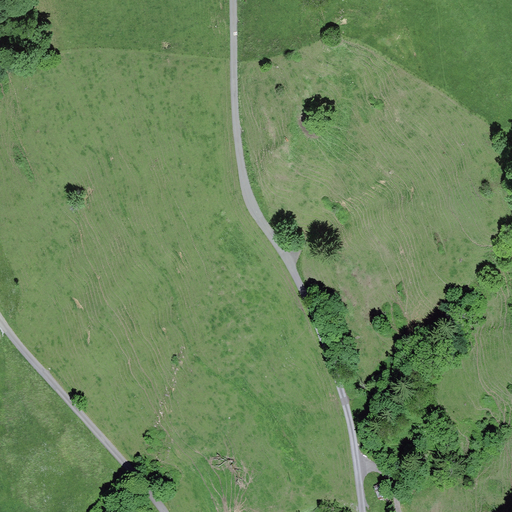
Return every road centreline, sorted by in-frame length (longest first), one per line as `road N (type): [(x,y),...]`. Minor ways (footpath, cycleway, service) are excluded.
road 1 (track): [(236,0),(243,189),(293,265),(343,395),(364,511)]
road 2 (track): [(165,511),(0,316)]
